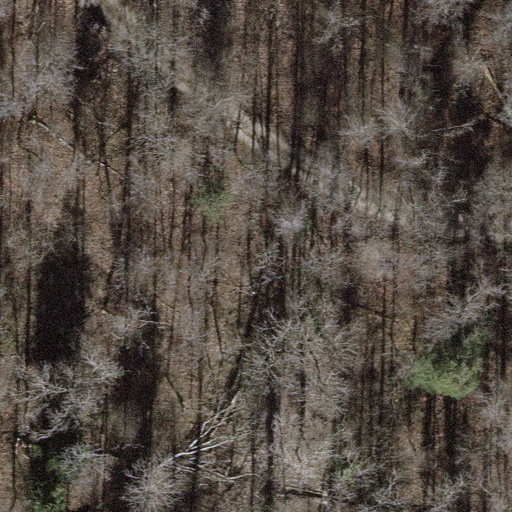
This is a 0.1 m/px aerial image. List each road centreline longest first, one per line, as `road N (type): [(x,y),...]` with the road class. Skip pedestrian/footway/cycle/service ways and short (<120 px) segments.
road 1 (track): [(358,511),(219,343),(0,164)]
road 2 (track): [(97,0),(269,137),(404,205),(511,222)]
